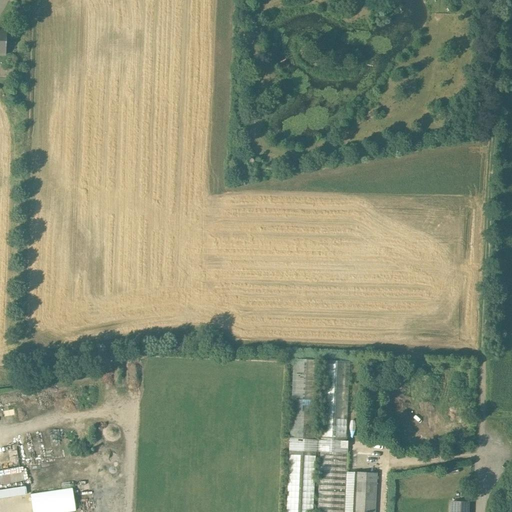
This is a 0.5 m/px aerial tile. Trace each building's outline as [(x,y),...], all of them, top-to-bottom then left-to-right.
[(321,436),(316,436),(319,360),(293,359),(286,511),(344,511),(346,472),(347,454),(348,453),(348,441),(347,441),(350,362),(324,361),(321,436)] [(355,473),(346,472),(344,511),(353,511),(354,492),(376,493),(377,483),(355,482),(355,473)] [(377,474),(355,473),(355,482),(377,483),(377,474)] [(25,487),(0,490),(0,498),(26,495),(25,487)] [(72,487),(30,494),(33,511),(70,511),(76,511),(72,487)] [(375,511),(376,493),(354,492),(353,511),(375,511)] [(467,511),(468,503),(459,503),(459,504),(458,511),(467,511)]
